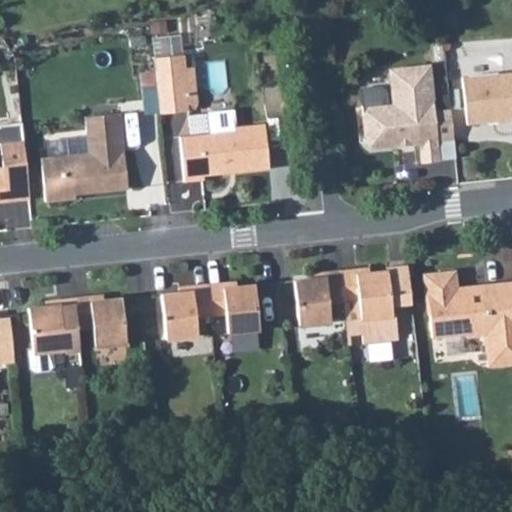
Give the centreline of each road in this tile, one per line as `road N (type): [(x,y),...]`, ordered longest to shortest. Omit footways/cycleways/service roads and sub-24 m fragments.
road 1 (residential): [(0,259),(327,224)]
road 2 (residential): [(303,0),(327,224)]
road 3 (residential): [(327,224),(511,198)]
